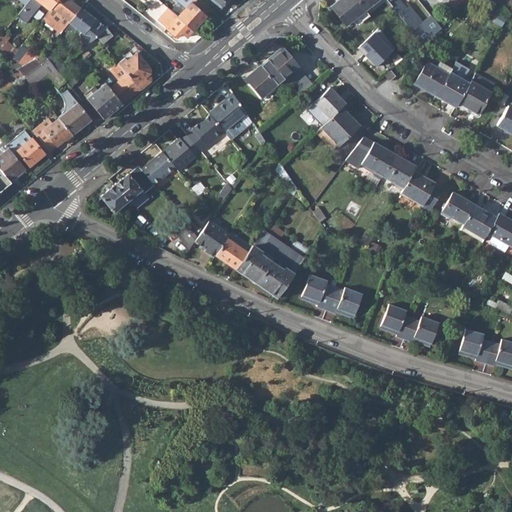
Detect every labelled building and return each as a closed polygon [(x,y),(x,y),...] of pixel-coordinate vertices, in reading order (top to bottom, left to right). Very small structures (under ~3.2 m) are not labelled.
[(16,15),(25,22),(41,3),(49,10),(57,0),(28,0),(27,2),(16,15)] [(42,19),(60,33),(63,28),(68,22),(80,7),(71,0),(57,0),(49,10),(42,19)] [(176,0),(177,1),(184,7),(176,16),(193,30),(206,16),(206,15),(209,11),(196,0),(176,0)] [(209,0),(220,9),(227,0),(209,0)] [(348,28),(367,12),(356,0),(338,0),(331,6),(348,28)] [(386,0),(356,0),(367,12),(368,14),(386,0)] [(386,0),(422,45),(441,29),(431,17),(423,23),(409,6),(406,9),(399,0),(386,0)] [(170,10),(176,16),(184,7),(177,1),(170,10)] [(68,22),(63,28),(66,30),(74,29),(75,27),(78,30),(80,41),(85,45),(97,36),(106,27),(80,7),(68,22)] [(157,21),(176,37),(181,32),(187,37),(193,30),(176,16),(170,10),(168,8),(157,21)] [(97,36),(103,43),(112,35),(106,27),(97,36)] [(377,66),(398,47),(379,27),(359,46),(377,66)] [(0,48),(11,57),(21,45),(12,38),(8,42),(0,35),(0,48)] [(21,65),(36,58),(21,45),(11,57),(21,65)] [(43,54),(56,70),(61,65),(48,48),(43,54)] [(260,66),(276,85),(284,78),(296,68),(297,67),(281,48),(260,66)] [(127,72),(140,88),(151,80),(150,68),(137,52),(127,60),(124,57),(119,62),(127,72)] [(52,74),(57,70),(56,70),(43,54),(36,58),(21,65),(17,67),(23,74),(24,75),(41,61),(52,74)] [(413,83),(435,96),(449,73),(450,70),(451,69),(438,61),(435,67),(425,61),(413,83)] [(108,87),(122,103),(140,88),(127,72),(119,62),(110,69),(118,79),(108,87)] [(57,70),(70,86),(76,81),(63,64),(61,65),(56,70),(57,70)] [(244,79),(260,98),(276,85),(260,66),(244,79)] [(0,80),(0,92),(23,74),(17,67),(0,80)] [(296,68),(284,78),(299,96),(312,85),(296,68)] [(385,75),(390,80),(396,75),(391,70),(385,75)] [(450,70),(449,73),(468,84),(470,81),(450,70)] [(457,102),(468,84),(449,73),(435,96),(455,107),(457,102)] [(468,84),(457,102),(477,113),(493,85),(474,74),(470,81),(468,84)] [(86,97),(103,118),(122,103),(108,87),(105,82),(86,97)] [(344,104),(329,88),(305,109),(320,126),(328,118),(342,107),(344,104)] [(223,131),(224,133),(246,114),(231,93),(208,113),(209,115),(223,131)] [(58,117),(72,134),(91,119),(77,102),(58,117)] [(495,125),(511,134),(511,108),(506,105),(495,125)] [(358,126),(342,107),(328,118),(320,126),(337,146),(358,126)] [(199,150),(200,150),(223,131),(209,115),(203,120),(199,123),(197,121),(191,127),(192,129),(186,134),(199,150)] [(48,151),(64,138),(66,139),(72,134),(58,117),(51,123),(47,118),(32,131),(48,151)] [(24,158),(36,174),(51,161),(24,130),(6,145),(9,148),(20,161),(24,158)] [(172,146),(163,154),(174,167),(177,171),(195,156),(193,155),(199,150),(186,134),(180,139),(179,137),(171,144),(172,146)] [(361,164),(382,177),(395,155),(374,142),(364,137),(345,161),(358,169),(361,164)] [(0,154),(9,148),(6,145),(4,142),(0,145),(0,154)] [(171,144),(161,152),(163,154),(172,146),(171,144)] [(20,161),(9,148),(0,154),(0,168),(11,181),(26,169),(20,161)] [(140,168),(153,184),(174,167),(163,154),(161,152),(140,168)] [(382,177),(403,189),(414,171),(416,167),(395,155),(382,177)] [(274,170),(286,178),(288,176),(279,163),(274,170)] [(114,185),(128,201),(141,190),(145,193),(155,185),(153,184),(140,168),(139,166),(114,185)] [(0,168),(0,189),(11,181),(0,168)] [(419,209),(429,215),(443,191),(433,186),(434,184),(414,171),(403,189),(401,193),(422,205),(419,209)] [(100,196),(114,213),(128,201),(114,185),(100,196)] [(289,192),(303,201),(304,199),(294,185),(289,192)] [(451,218),(463,225),(474,206),(453,193),(441,215),(450,220),(451,218)] [(463,225),(462,227),(484,240),(488,234),(496,219),(474,206),(463,225)] [(496,219),(488,234),(493,237),(488,244),(505,253),(509,246),(511,240),(511,222),(499,215),(496,219)] [(169,225),(189,249),(195,242),(198,237),(179,216),(169,225)] [(195,242),(205,249),(204,251),(214,258),(216,255),(227,238),(230,235),(209,221),(198,237),(195,242)] [(269,222),(263,231),(277,240),(283,231),(269,222)] [(481,245),(484,240),(462,227),(459,232),(481,245)] [(283,244),(277,240),(263,231),(252,246),(252,247),(248,252),(236,269),(257,283),(283,244)] [(227,238),(216,255),(236,269),(248,252),(252,247),(252,246),(231,232),(230,235),(227,238)] [(295,240),(289,249),(304,258),(309,250),(295,240)] [(277,297),(304,258),(289,249),(283,244),(257,283),(277,297)] [(316,306),(325,310),(334,286),(325,283),(326,281),(309,274),(301,297),(310,300),(310,298),(318,301),(316,306)] [(343,290),(334,286),(325,310),(334,314),(336,309),(343,311),(343,313),(352,317),(361,294),(344,288),(343,290)] [(495,308),(509,314),(511,309),(511,306),(499,300),(495,308)] [(395,337),(403,340),(412,318),(404,315),(406,311),(389,304),(380,326),(390,330),(390,328),(397,331),(395,337)] [(418,321),(412,318),(403,340),(411,343),(413,337),(420,340),(419,341),(429,345),(437,323),(420,316),(418,321)] [(475,360),(486,363),(491,342),(481,339),(482,334),(465,330),(458,353),(467,355),(468,353),(476,355),(475,360)] [(500,345),(491,342),(486,363),(494,366),(495,361),(503,363),(503,365),(511,368),(511,367),(511,342),(501,340),(500,345)]
